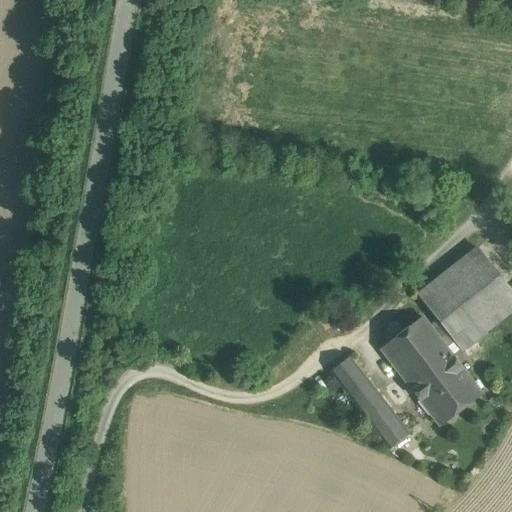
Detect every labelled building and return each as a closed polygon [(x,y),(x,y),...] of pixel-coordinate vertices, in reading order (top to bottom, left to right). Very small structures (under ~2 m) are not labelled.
[(511,311),(511,292),(477,248),(419,294),(440,321),(430,328),(445,347),(455,340),(463,350),(511,311)] [(423,318),(382,350),(413,389),(453,358),(445,347),(430,328),(423,318)] [(368,380),(351,358),(330,373),(348,395),(368,380)] [(481,394),(453,358),(413,389),(441,426),(481,394)] [(323,380),(323,382),(323,383),(324,385),(326,386),(328,386),(330,386),(331,385),(332,383),(333,381),(332,380),(331,378),(329,377),(327,377),(326,377),(324,378),(323,380)] [(368,380),(348,395),(357,407),(377,392),(368,380)] [(410,434),(377,392),(357,407),(390,450),(410,434)]
